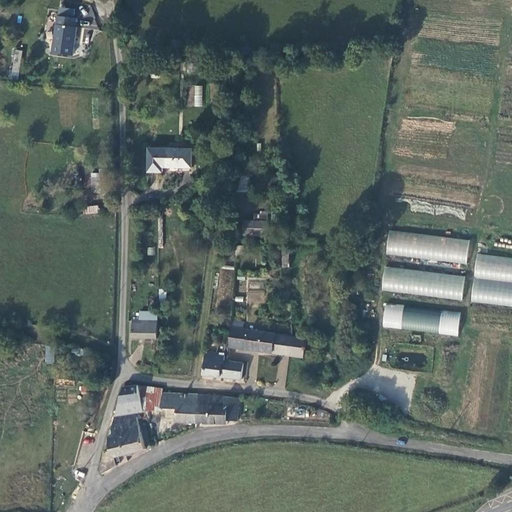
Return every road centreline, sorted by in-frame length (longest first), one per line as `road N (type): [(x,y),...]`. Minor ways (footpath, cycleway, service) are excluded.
road 1 (residential): [(356,436),(342,411),(311,396),(120,372),(83,506)]
road 2 (residential): [(356,436),(238,432),(196,439),(143,459),(83,506)]
road 3 (residential): [(511,460),(356,436)]
